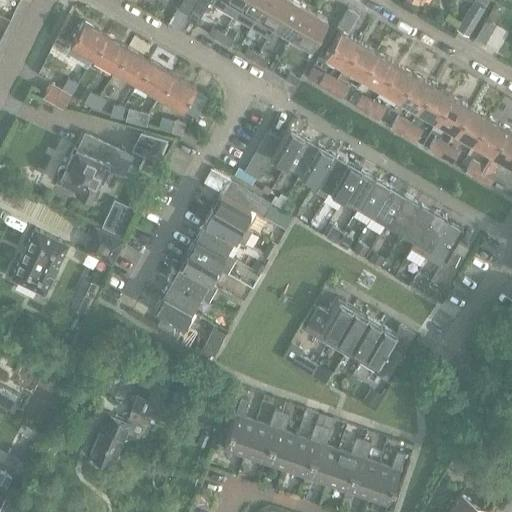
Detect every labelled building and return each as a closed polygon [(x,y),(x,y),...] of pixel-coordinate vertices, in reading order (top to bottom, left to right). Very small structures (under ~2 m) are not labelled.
[(181,0),(177,7),(188,13),(195,0),(181,0)] [(195,0),(188,13),(198,19),(209,0),(195,0)] [(213,0),(211,3),(232,16),(241,0),(213,0)] [(241,0),(232,16),(249,26),(264,0),(241,0)] [(264,0),(249,26),(266,37),(274,25),(288,0),(264,0)] [(297,0),(288,0),(274,25),(291,35),(308,7),(300,3),(300,2),(297,0)] [(402,0),(402,2),(413,8),(417,0),(402,0)] [(456,27),(467,34),(483,7),(472,1),(456,27)] [(308,7),(291,35),(310,46),(327,17),(316,11),(316,12),(308,7)] [(493,7),(488,17),(495,21),(501,12),(493,7)] [(63,54),(85,67),(105,32),(83,18),(69,42),(70,42),(63,54)] [(486,19),(476,37),(485,43),(495,24),(486,19)] [(212,25),(208,32),(219,38),(223,32),(212,25)] [(324,56),(343,67),(358,41),(339,30),(324,56)] [(105,32),(85,67),(86,67),(93,55),(115,68),(128,45),(105,32)] [(223,32),(219,38),(229,44),(233,38),(223,32)] [(358,41),(343,67),(361,78),(376,52),(358,41)] [(128,45),(115,68),(137,81),(151,58),(128,45)] [(248,46),(243,53),(254,59),(258,52),(248,46)] [(258,52),(254,59),(264,65),(268,58),(258,52)] [(376,52),(361,78),(380,89),(395,63),(376,52)] [(151,58),(137,81),(159,94),(173,71),(151,58)] [(395,63),(380,89),(398,99),(413,73),(395,63)] [(289,70),(285,77),(295,83),(299,76),(289,70)] [(173,71),(159,94),(182,107),(195,84),(173,71)] [(324,71),(317,82),(330,90),(336,79),(324,71)] [(413,73),(398,99),(417,110),(432,84),(413,73)] [(63,105),(77,80),(69,75),(62,86),(51,80),(43,93),(63,105)] [(336,79),(330,90),(341,97),(348,86),(336,79)] [(432,84),(417,110),(437,121),(452,95),(432,84)] [(93,107),(100,95),(90,89),(83,101),(93,107)] [(361,93),(354,104),(367,112),(373,100),(361,93)] [(100,95),(93,107),(101,111),(108,98),(100,94),(100,95)] [(452,95),(437,121),(455,132),(470,106),(452,95)] [(373,100),(367,112),(378,118),(385,107),(373,100)] [(112,102),(109,116),(123,119),(126,105),(112,102)] [(470,106),(455,132),(472,142),(487,116),(470,106)] [(128,108),(125,120),(146,125),(149,112),(128,108)] [(397,115),(391,126),(403,134),(410,122),(397,115)] [(472,142),(490,153),(505,127),(487,116),(472,142)] [(173,119),(170,130),(181,133),(184,121),(173,119)] [(410,122),(403,134),(415,140),(422,129),(410,122)] [(277,144),(273,151),(271,154),(272,154),(286,162),(303,132),(289,124),(281,137),(277,144)] [(490,153),(483,165),(477,175),(490,182),(496,172),(492,170),(499,158),(510,164),(511,160),(511,130),(505,127),(490,153)] [(263,136),(277,144),(281,137),(267,129),(263,136)] [(121,173),(131,154),(85,131),(78,145),(75,143),(59,176),(76,184),(74,189),(91,197),(106,166),(121,173)] [(141,132),(132,149),(144,155),(138,167),(150,173),(166,139),(141,132)] [(303,132),(286,162),(300,170),(318,140),(303,132)] [(259,142),(273,151),(277,144),(263,136),(259,142)] [(435,137),(428,148),(441,156),(448,144),(435,137)] [(318,140),(300,170),(315,179),(332,149),(318,140)] [(255,149),(270,158),(272,154),(271,154),(273,151),(259,142),(255,149)] [(448,144),(441,156),(452,162),(459,151),(448,144)] [(251,156),(266,165),(270,158),(255,149),(251,156)] [(332,149),(315,179),(321,183),(315,191),(324,196),(329,188),(347,158),(332,149)] [(247,162),(263,171),(266,165),(251,156),(247,162)] [(477,175),(483,165),(470,157),(464,168),(477,175)] [(347,158),(329,188),(343,196),(361,166),(347,158)] [(259,177),(263,171),(247,162),(244,168),(257,176),(259,177)] [(236,170),(235,173),(252,183),(257,176),(244,168),(239,166),(236,170)] [(361,166),(343,196),(358,204),(375,174),(361,166)] [(211,167),(203,180),(219,190),(223,191),(230,178),(211,167)] [(375,174),(358,204),(372,212),(389,182),(375,174)] [(230,178),(223,191),(229,195),(237,182),(230,178)] [(237,182),(229,195),(236,199),(244,185),(237,182)] [(389,182),(372,212),(386,221),(404,191),(389,182)] [(244,185),(236,199),(243,203),(251,190),(244,185)] [(242,222),(250,208),(250,207),(249,207),(243,203),(236,199),(229,195),(223,191),(219,190),(211,204),(242,222)] [(251,190),(243,203),(249,207),(257,193),(251,190)] [(404,191),(386,221),(401,229),(418,199),(404,191)] [(257,193),(249,207),(250,207),(250,208),(255,211),(264,197),(257,193)] [(264,197),(255,211),(262,215),(269,202),(270,201),(264,197)] [(113,199),(101,225),(122,235),(135,209),(113,199)] [(418,199),(401,229),(415,237),(432,207),(418,199)] [(269,202),(262,215),(283,226),(290,214),(269,202)] [(203,218),(245,242),(252,229),(241,223),(242,222),(211,204),(203,218)] [(432,207),(415,237),(416,238),(410,248),(424,256),(447,216),(432,207)] [(447,216),(424,256),(438,264),(442,257),(446,251),(450,244),(454,238),(462,224),(447,216)] [(194,233),(225,251),(233,238),(244,244),(245,242),(203,218),(194,233)] [(95,225),(84,249),(111,262),(122,239),(95,225)] [(35,227),(11,275),(44,291),(67,242),(35,227)] [(330,233),(337,237),(340,232),(334,228),(330,233)] [(336,241),(346,247),(352,237),(342,231),(336,241)] [(186,248),(227,271),(235,257),(225,252),(225,251),(194,233),(186,248)] [(450,244),(464,253),(468,246),(454,238),(450,244)] [(353,249),(363,255),(370,245),(359,239),(353,249)] [(446,251),(460,259),(464,253),(450,244),(446,251)] [(267,246),(262,253),(269,257),(273,249),(267,246)] [(178,262),(209,279),(216,266),(227,272),(227,271),(186,248),(178,262)] [(373,251),(368,258),(380,265),(384,257),(373,251)] [(442,257),(456,265),(460,259),(446,251),(442,257)] [(438,264),(452,273),(456,265),(442,257),(438,264)] [(249,266),(260,272),(264,264),(253,258),(249,266)] [(170,276),(210,299),(218,285),(208,280),(209,279),(178,262),(170,276)] [(434,271),(448,279),(452,273),(438,264),(434,271)] [(444,286),(448,279),(434,271),(430,278),(444,286)] [(162,291),(192,308),(200,295),(209,300),(210,299),(170,276),(162,291)] [(177,334),(179,331),(193,338),(197,330),(184,323),(192,308),(162,291),(153,306),(163,312),(157,322),(177,334)] [(305,328),(316,334),(330,343),(353,304),(338,296),(329,312),(318,306),(305,328)] [(353,304),(330,343),(344,351),(367,313),(353,304)] [(367,313),(344,351),(359,360),(381,321),(367,313)] [(381,321),(359,360),(373,369),(376,364),(378,360),(380,357),(384,351),(388,344),(396,330),(381,321)] [(215,323),(198,353),(210,359),(226,329),(215,323)] [(289,344),(282,356),(296,365),(309,372),(312,374),(318,364),(299,353),(302,348),(291,341),(289,344)] [(384,351),(398,359),(402,352),(388,344),(384,351)] [(380,357),(394,366),(398,359),(384,351),(380,357)] [(376,364),(390,373),(394,366),(380,357),(378,360),(376,364)] [(452,366),(441,359),(428,381),(439,387),(452,366)] [(54,372),(63,382),(74,371),(64,362),(54,372)] [(386,379),(390,373),(376,364),(373,369),(372,371),(386,379)] [(117,367),(106,390),(122,397),(132,374),(117,367)] [(0,381),(0,401),(7,405),(16,390),(5,384),(0,381)] [(370,389),(364,399),(374,405),(380,396),(370,389)] [(100,422),(88,452),(109,461),(115,463),(125,438),(127,439),(128,436),(132,437),(146,432),(150,423),(148,422),(151,416),(158,419),(164,404),(136,392),(130,407),(131,408),(128,415),(127,418),(108,411),(103,424),(100,422)] [(179,407),(206,418),(210,405),(175,392),(172,398),(181,401),(179,407)] [(224,446),(245,453),(256,419),(244,414),(250,398),(241,395),(224,446)] [(256,419),(245,453),(265,460),(282,409),(275,406),(269,423),(256,419)] [(282,409),(265,460),(285,467),(297,433),(284,428),(290,412),(282,409)] [(297,433),(285,467),(306,474),(323,423),(316,421),(310,437),(297,433)] [(323,423),(306,474),(326,481),(338,447),(326,443),(331,426),(323,423)] [(338,447),(326,481),(346,488),(364,437),(356,434),(350,451),(338,447)] [(364,437),(346,488),(366,495),(378,461),(365,457),(371,440),(364,437)] [(378,461),(366,495),(387,502),(405,451),(397,448),(391,465),(378,461)] [(462,452),(456,463),(466,469),(472,458),(462,452)] [(0,470),(0,484),(5,488),(11,476),(0,470)] [(462,491),(449,511),(488,511),(490,510),(462,491)] [(0,511),(13,511),(17,504),(5,498),(0,506),(0,511)]
